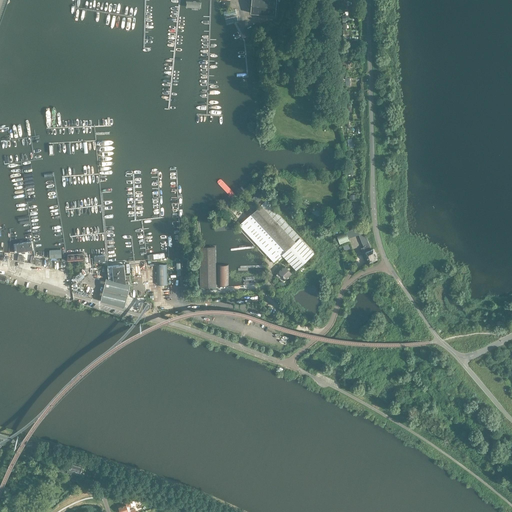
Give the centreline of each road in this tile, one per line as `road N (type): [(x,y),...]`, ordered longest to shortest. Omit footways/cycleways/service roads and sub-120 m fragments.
road 1 (unclassified): [(387,264),(374,226),(369,0)]
road 2 (unclassified): [(289,364),(73,295)]
road 3 (track): [(511,505),(340,390)]
road 4 (unclassified): [(289,364),(325,331),(351,279),(387,264)]
road 5 (unclassified): [(98,469),(225,511)]
